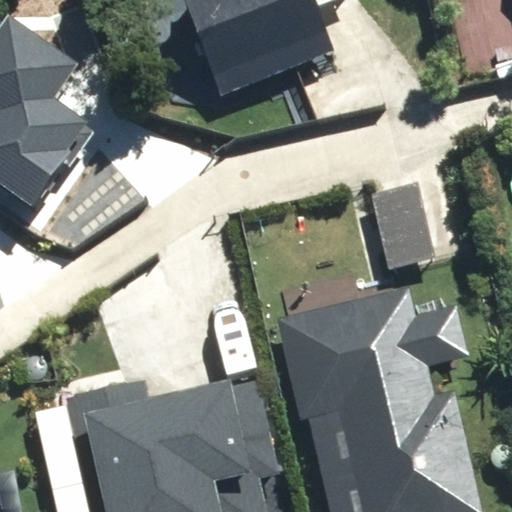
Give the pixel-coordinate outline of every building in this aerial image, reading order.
[(187,0),(227,96),(334,52),(316,8),(336,0),(187,0)] [(0,186),(33,208),(90,123),(51,97),(75,62),(5,15),(0,23),(0,186)] [(413,195),(369,208),(392,283),(436,269),(413,195)] [(407,288),(279,318),(303,418),(309,416),(332,511),(473,511),(478,511),(450,392),(430,397),(423,366),(466,357),(454,307),(413,316),(407,288)] [(140,380),(67,397),(94,511),(263,511),(256,479),(278,474),(255,377),(146,403),(140,380)]
